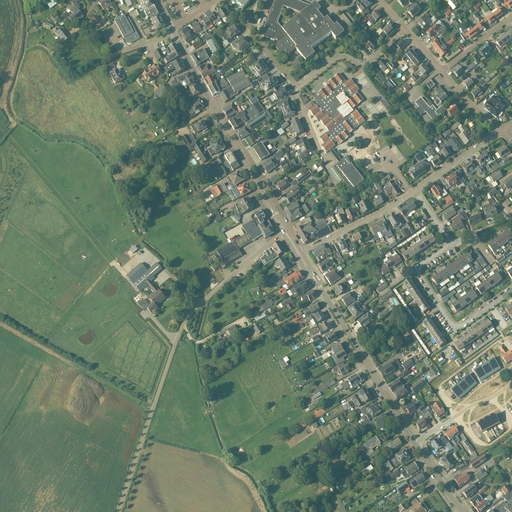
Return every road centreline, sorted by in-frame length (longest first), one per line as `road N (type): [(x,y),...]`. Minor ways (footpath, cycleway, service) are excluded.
road 1 (unclassified): [(118,511),(179,332),(232,274)]
road 2 (secondary): [(414,443),(298,253)]
road 3 (secondary): [(285,233),(213,108)]
road 4 (residential): [(416,269),(454,328),(511,290)]
road 5 (residential): [(298,253),(414,190)]
road 6 (residential): [(299,87),(336,58),(366,63),(405,28)]
